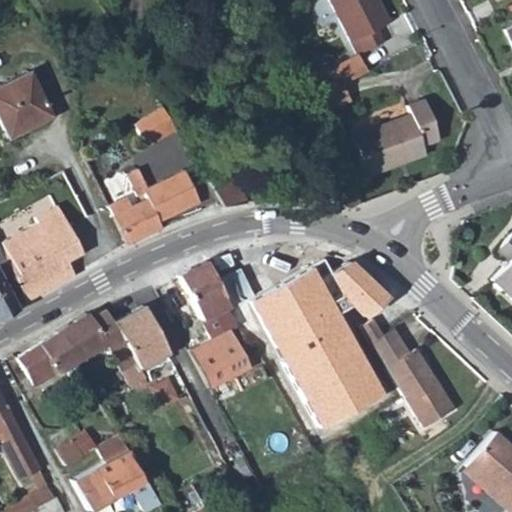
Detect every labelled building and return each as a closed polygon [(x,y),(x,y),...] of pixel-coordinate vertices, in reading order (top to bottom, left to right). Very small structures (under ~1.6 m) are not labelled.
[(383,22),(372,0),(325,0),(346,40),(348,39),(355,53),(379,41),(372,28),(383,22)] [(511,24),(503,29),(511,48),(511,24)] [(287,56),(296,74),(304,70),(295,52),(287,56)] [(303,79),(311,96),(336,84),(328,67),(303,79)] [(0,131),(2,136),(46,114),(24,70),(0,81),(0,131)] [(336,84),(311,96),(319,111),(344,99),(336,84)] [(434,138),(419,98),(402,104),(405,113),(349,134),(364,174),(420,153),(417,144),(434,138)] [(159,105),(131,122),(144,144),(172,126),(159,105)] [(203,176),(219,204),(244,198),(223,163),(203,176)] [(139,190),(143,186),(133,166),(122,172),(133,193),(139,190)] [(104,204),(124,243),(160,226),(157,219),(197,199),(181,168),(143,186),(139,190),(142,197),(127,205),(122,195),(104,204)] [(346,205),(358,201),(355,193),(342,199),(346,205)] [(17,293),(18,298),(36,289),(59,277),(55,271),(63,267),(55,251),(71,242),(53,201),(31,213),(34,218),(0,235),(0,249),(11,272),(7,274),(17,293)] [(511,232),(511,231),(492,250),(504,263),(489,279),(511,300),(511,232)] [(242,247),(252,283),(282,274),(273,239),(242,247)] [(0,307),(9,303),(18,298),(17,293),(7,274),(11,272),(0,249),(0,307)] [(352,252),(334,265),(347,289),(367,308),(391,286),(352,252)] [(200,256),(172,270),(197,317),(216,307),(224,302),(200,256)] [(383,384),(311,261),(249,296),(321,419),(383,384)] [(18,298),(9,303),(12,307),(20,302),(18,298)] [(98,303),(34,340),(16,350),(35,382),(53,371),(102,342),(127,384),(141,376),(135,366),(108,320),(98,303)] [(139,304),(108,320),(135,366),(165,351),(139,304)] [(207,336),(226,327),(216,307),(197,317),(207,336)] [(367,341),(379,333),(369,319),(357,326),(367,341)] [(406,351),(390,326),(379,333),(367,341),(384,366),(406,351)] [(207,336),(187,347),(208,385),(246,365),(226,327),(207,336)] [(406,351),(384,366),(403,395),(423,425),(453,405),(413,346),(406,351)] [(0,398),(0,446),(17,478),(26,473),(35,488),(0,507),(0,511),(20,511),(52,495),(0,398)] [(64,462),(91,443),(75,417),(56,428),(62,437),(52,445),(64,462)] [(508,505),(504,509),(507,511),(511,511),(511,446),(490,429),(459,465),(508,505)] [(92,444),(101,461),(124,449),(114,431),(92,444)] [(69,478),(83,504),(138,474),(124,449),(101,461),(69,478)] [(456,470),(504,509),(508,505),(459,465),(456,470)] [(235,511),(248,504),(245,498),(241,492),(218,507),(220,511),(235,511)] [(59,511),(60,511),(52,495),(20,511),(59,511)]
